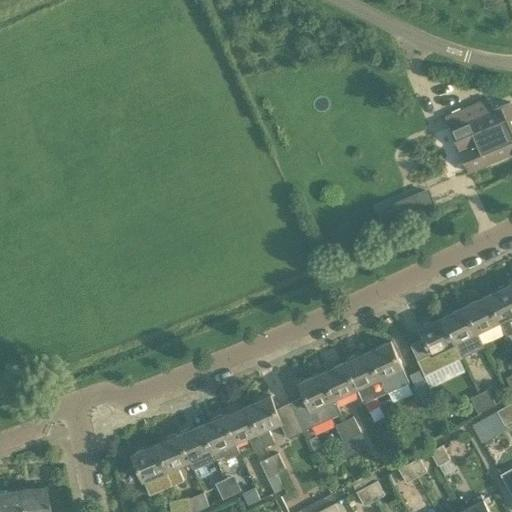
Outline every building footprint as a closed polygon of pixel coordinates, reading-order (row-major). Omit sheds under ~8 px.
[(444,117),(449,127),(468,171),(511,152),(511,107),(509,101),(493,108),(488,98),(444,117)] [(425,189),(414,194),(420,209),(431,204),(425,189)] [(389,205),(378,209),(385,224),(396,220),(389,205)] [(511,289),(509,284),(486,295),(499,321),(506,335),(511,332),(511,289)] [(486,295),(464,306),(477,332),(499,321),(486,295)] [(464,306),(442,317),(462,357),(484,346),(477,332),(464,306)] [(410,346),(421,368),(424,375),(462,357),(442,317),(419,328),(425,339),(410,346)] [(367,351),(386,392),(409,382),(402,368),(390,341),(367,351)] [(367,351),(345,362),(357,388),(363,403),(386,392),(367,351)] [(345,362),(322,372),(334,398),(357,388),(345,362)] [(434,396),(424,375),(421,368),(410,373),(423,401),(434,396)] [(305,395),(290,402),(303,430),(341,413),(334,398),(322,372),(299,382),(305,395)] [(479,393),(487,409),(496,404),(488,388),(479,393)] [(477,413),(487,409),(479,393),(470,397),(477,413)] [(269,395),(247,405),(265,447),(275,442),(268,427),(281,422),(287,437),(303,430),(290,402),(275,409),(269,395)] [(390,422),(398,418),(389,398),(380,402),(390,422)] [(247,405),(224,414),(235,441),(248,436),(254,451),(265,447),(247,405)] [(504,424),(511,419),(511,415),(506,405),(497,410),(504,424)] [(224,414),(201,424),(213,451),(235,441),(224,414)] [(344,420),(355,444),(365,439),(354,415),(344,420)] [(358,450),(355,444),(344,420),(336,424),(343,440),(338,442),(344,456),(358,450)] [(201,424),(178,434),(189,461),(193,468),(207,463),(204,454),(213,451),(201,424)] [(178,434),(155,444),(172,485),(184,480),(178,465),(189,461),(178,434)] [(317,434),(307,439),(313,451),(322,447),(317,434)] [(149,495),(172,485),(155,444),(131,454),(149,495)] [(430,451),(438,465),(450,459),(442,445),(430,451)] [(276,473),(277,472),(286,468),(278,452),(269,457),(276,473)] [(276,473),(269,457),(260,461),(274,491),(283,487),(277,472),(276,473)] [(409,463),(416,477),(427,471),(419,457),(409,463)] [(406,482),(416,477),(409,463),(398,468),(406,482)] [(511,467),(500,474),(511,495),(511,467)] [(225,478),(232,494),(241,490),(234,474),(225,478)] [(223,499),(232,494),(225,478),(215,483),(223,499)] [(367,486),(374,500),(385,494),(377,480),(367,486)] [(18,489),(21,511),(47,511),(44,486),(18,489)] [(364,505),(374,500),(367,486),(356,491),(364,505)] [(254,487),(243,492),(248,504),(260,498),(254,487)] [(21,511),(18,489),(0,491),(0,511),(21,511)] [(179,502),(181,511),(191,511),(188,496),(178,499),(179,502)] [(462,510),(462,511),(490,511),(483,498),(462,510)] [(170,511),(181,511),(179,502),(178,499),(169,500),(170,511)] [(325,508),(326,511),(340,511),(335,503),(325,508)]
